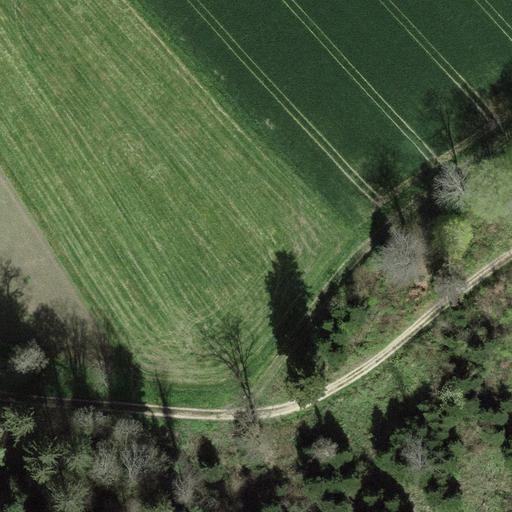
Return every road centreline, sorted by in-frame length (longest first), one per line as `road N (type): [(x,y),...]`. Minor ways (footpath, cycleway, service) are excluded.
road 1 (track): [(221,416),(262,379),(350,263),(511,141)]
road 2 (track): [(511,248),(339,385),(288,408),(221,416)]
road 3 (track): [(221,416),(0,396)]
